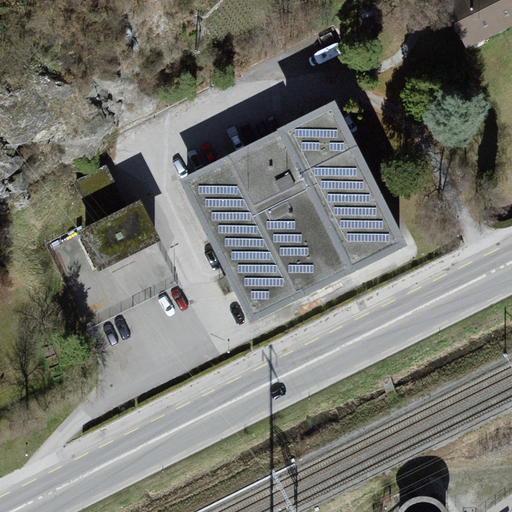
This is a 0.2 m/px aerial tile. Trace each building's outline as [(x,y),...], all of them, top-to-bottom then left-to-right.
[(511,0),(448,0),(445,2),(471,50),(511,27),(511,0)] [(341,107),(182,181),(250,336),(414,253),(341,107)] [(88,207),(121,191),(108,163),(74,179),(88,207)] [(94,263),(161,237),(144,193),(77,220),(94,263)] [(390,511),(446,511),(427,485),(390,511)]
